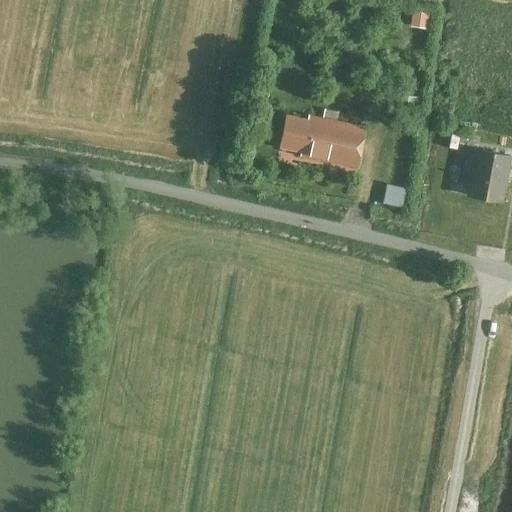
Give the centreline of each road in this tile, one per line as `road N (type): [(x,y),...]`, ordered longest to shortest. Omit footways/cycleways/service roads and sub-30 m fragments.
road 1 (residential): [(511,276),(200,199),(0,165)]
road 2 (track): [(448,511),(489,269)]
